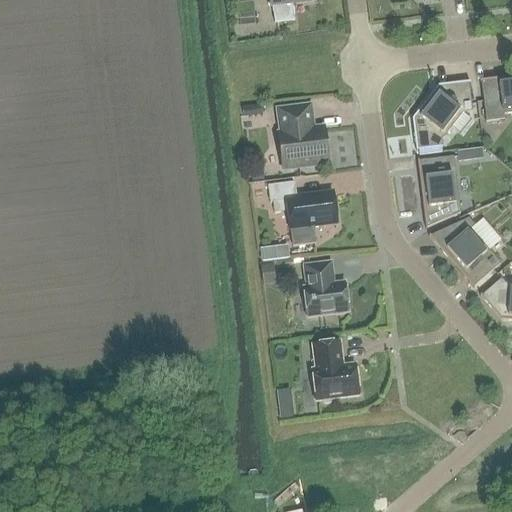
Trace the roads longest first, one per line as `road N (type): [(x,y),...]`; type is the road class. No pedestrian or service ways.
road 1 (residential): [(511,384),(393,245),(361,67)]
road 2 (residential): [(361,67),(511,50)]
road 3 (unclassified): [(511,415),(401,511)]
